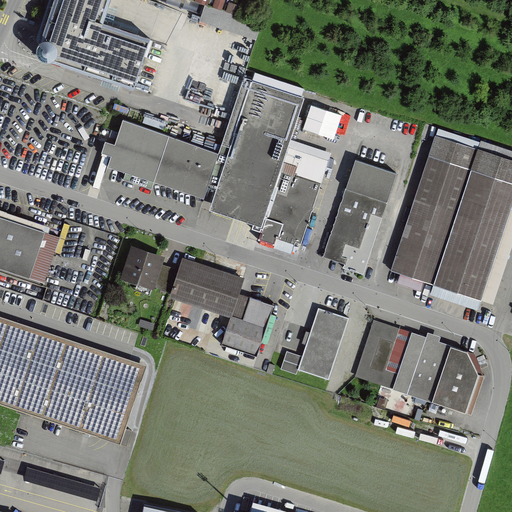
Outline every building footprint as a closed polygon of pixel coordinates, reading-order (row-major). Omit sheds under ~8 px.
[(151,38),(104,23),(111,0),(54,0),(40,43),(39,44),(36,49),(37,54),(39,58),(43,61),(48,62),(50,62),(134,89),(151,38)] [(199,20),(256,39),(262,23),(205,4),(199,20)] [(303,98),(248,81),(207,213),(261,229),(258,238),(300,252),(331,152),(290,139),(303,98)] [(342,115),(311,105),(303,129),(334,139),(342,115)] [(217,152),(124,120),(116,143),(106,139),(102,150),(113,154),(109,165),(126,171),(123,179),(154,190),(157,182),(201,198),(217,152)] [(438,126),(436,133),(478,147),(479,146),(481,140),(438,126)] [(436,133),(391,268),(401,271),(425,279),(434,282),(478,147),(436,133)] [(481,140),(479,146),(511,156),(511,205),(481,298),(493,302),(511,245),(511,148),(481,138),(481,140)] [(478,147),(434,282),(481,298),(511,205),(511,156),(479,146),(478,147)] [(344,267),(363,273),(397,172),(356,158),(323,255),(345,263),(344,267)] [(0,214),(49,230),(51,226),(50,225),(0,208),(0,214)] [(0,265),(45,281),(60,234),(49,230),(0,214),(0,265)] [(166,254),(132,243),(120,277),(154,288),(155,286),(163,263),(166,254)] [(245,276),(182,255),(178,268),(171,291),(169,295),(231,315),(232,316),(240,292),(245,276)] [(155,286),(171,291),(178,268),(163,263),(155,286)] [(425,279),(401,271),(398,281),(422,289),(425,279)] [(481,298),(434,282),(431,290),(479,306),(481,298)] [(222,342),(257,354),(274,303),(240,292),(232,316),(231,315),(222,342)] [(298,368),(329,378),(349,316),(319,306),(302,355),(298,368)] [(0,401),(121,442),(147,363),(0,313),(0,401)] [(478,372),(468,349),(439,340),(441,335),(428,331),(427,335),(412,331),(398,372),(386,369),(400,327),(374,319),(355,375),(432,400),(432,399),(466,410),(478,372)] [(302,355),(287,350),(281,368),(297,373),(298,368),(302,355)] [(250,509),(261,511),(298,511),(253,499),(250,509)] [(193,511),(145,502),(142,511),(193,511)]
